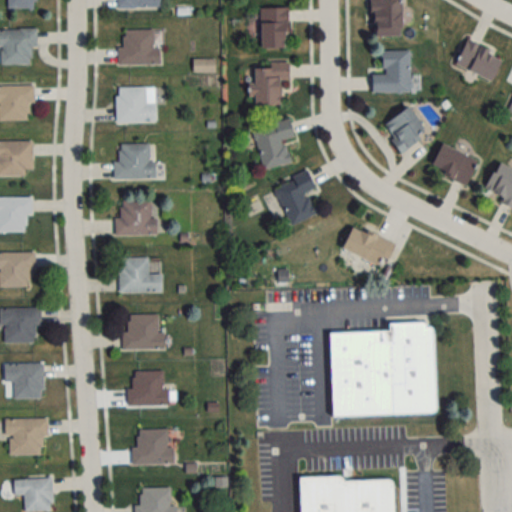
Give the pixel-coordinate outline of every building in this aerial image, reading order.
[(34,0),(6,0),(6,8),(34,8),(34,0)] [(158,0),(115,0),(116,8),(159,8),(158,0)] [(399,0),(369,0),(369,38),(399,38),(399,0)] [(286,9),(258,9),(258,49),(286,49),(286,9)] [(0,64),(33,64),(33,29),(0,29),(0,64)] [(118,65),(156,65),(156,30),(118,30),(118,65)] [(501,57),(465,40),(453,66),(489,82),(501,57)] [(370,93),(409,93),(409,51),(380,52),(380,75),(369,75),(370,93)] [(252,69),(252,106),(277,106),(277,80),(286,80),(286,63),(267,63),(267,69),(252,69)] [(33,104),(33,86),(0,86),(0,120),(28,121),(28,104),(33,104)] [(154,87),(114,87),(114,123),(154,122),(154,87)] [(381,126),(400,152),(425,134),(406,108),(381,126)] [(262,170),(289,163),(283,140),(293,138),(288,120),(252,130),(262,170)] [(31,170),(31,142),(0,142),(0,176),(24,176),(24,170),(31,170)] [(149,144),(117,144),(117,161),(113,161),(113,179),(154,179),(154,162),(149,162),(149,144)] [(429,170),(465,185),(476,160),(439,145),(429,170)] [(511,170),(494,164),(481,196),(511,208),(511,170)] [(315,214),(305,193),(314,189),(306,171),(271,188),(290,226),(315,214)] [(0,231),(26,232),(26,216),(31,216),(31,197),(0,197),(0,231)] [(153,236),(153,201),(115,201),(115,236),(153,236)] [(383,268),(393,243),(351,225),(341,250),(383,268)] [(0,287),(31,287),(31,252),(0,252),(0,287)] [(117,293),(160,293),(160,275),(148,275),(148,258),(117,258),(117,293)] [(39,309),(0,308),(0,327),(3,328),(3,343),(39,343),(39,309)] [(126,315),(126,332),(121,332),(121,350),(162,350),(162,334),(157,334),(157,315),(126,315)] [(432,414),(429,323),(387,325),(387,332),(327,334),(329,417),(432,414)] [(42,364),(3,364),(3,384),(13,384),(13,399),(42,399),(42,364)] [(168,390),(162,390),(162,372),(132,372),(132,390),(126,390),(126,406),(168,406),(168,390)] [(45,420),(3,420),(3,436),(7,436),(7,456),(45,456),(45,420)] [(171,464),(170,430),(135,430),(135,446),(130,446),(130,465),(171,464)] [(394,511),(394,480),(341,481),(341,477),(297,478),(297,511),(394,511)] [(23,495),(23,511),(51,511),(51,479),(12,479),(12,495),(23,495)] [(174,511),(174,504),(171,504),(171,488),(135,488),(135,511),(174,511)]
